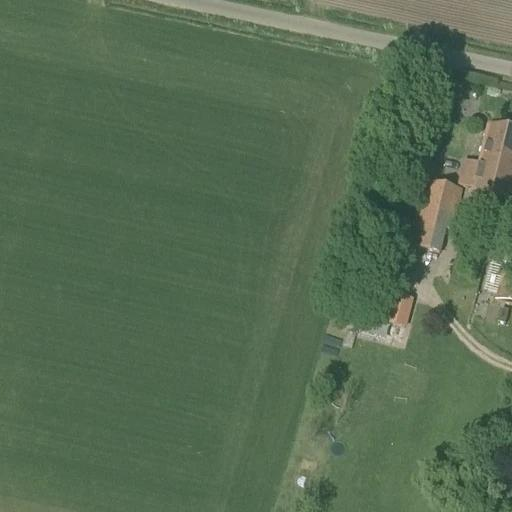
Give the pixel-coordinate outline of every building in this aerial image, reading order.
[(507,163),(511,163),(511,134),(487,129),(478,166),(477,168),(481,169),(488,171),(488,169),(495,171),(496,165),(506,167),(507,163)] [(511,163),(507,163),(506,167),(496,165),(495,171),(488,169),(488,171),(481,169),(477,168),(478,166),(464,163),(457,189),(471,192),(470,196),(511,206),(511,199),(505,198),(507,190),(511,191),(511,163)] [(418,212),(456,221),(463,193),(425,184),(418,212)] [(414,226),(408,249),(440,257),(446,233),(446,232),(452,234),(454,230),(456,221),(418,212),(414,226)] [(502,268),(490,265),(482,295),(496,298),(494,303),(511,307),(511,267),(503,265),(502,268)] [(406,331),(414,302),(397,297),(402,280),(379,273),(366,320),(406,331)]
